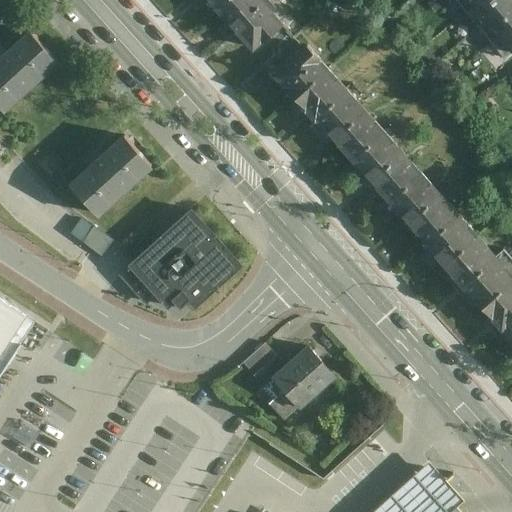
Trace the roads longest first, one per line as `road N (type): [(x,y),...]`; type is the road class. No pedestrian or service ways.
road 1 (residential): [(0,249),(170,348),(228,340),(316,253)]
road 2 (tertiary): [(316,253),(90,0)]
road 3 (tertiary): [(511,470),(316,253)]
